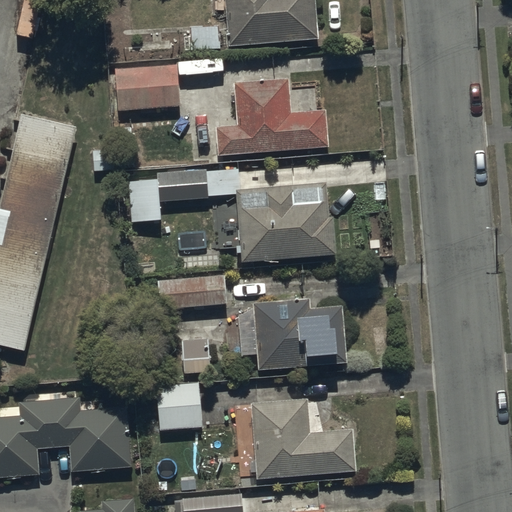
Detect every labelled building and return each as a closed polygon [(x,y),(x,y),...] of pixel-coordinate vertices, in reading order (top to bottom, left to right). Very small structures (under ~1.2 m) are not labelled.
[(41,0),(24,0),(18,33),(34,37),(41,0)] [(226,0),(229,45),(319,40),(316,0),(226,0)] [(221,25),(189,26),(190,49),(221,48),(221,25)] [(116,67),(119,109),(181,106),(179,64),(116,67)] [(292,79),(237,81),(240,126),(219,127),(221,155),(330,149),(328,109),(294,110),(292,79)] [(78,123),(22,111),(0,211),(0,343),(27,349),(78,123)] [(136,167),(132,125),(116,126),(120,168),(136,167)] [(209,195),(238,193),(243,262),(338,255),(336,215),(330,216),(328,182),(241,188),(240,167),(157,173),(157,180),(136,182),(139,220),(161,218),(160,200),(209,197),(209,195)] [(226,275),(159,279),(159,288),(152,288),(153,308),(228,303),(226,275)] [(310,297),(255,301),(260,368),(320,364),(320,355),(341,353),(339,326),(345,326),(344,307),(311,309),(310,297)] [(209,337),(184,338),(186,374),(211,372),(209,337)] [(201,381),(156,384),(160,430),(204,427),(201,381)] [(309,397),(253,401),(259,477),(357,469),(354,428),(312,432),(309,397)] [(21,415),(0,416),(0,477),(40,475),(39,448),(71,446),(73,470),(132,465),(128,406),(81,409),(80,398),(20,402),(21,415)] [(243,511),(242,491),(184,495),(185,511),(243,511)] [(105,508),(79,510),(79,511),(135,511),(135,500),(104,502),(105,508)]
